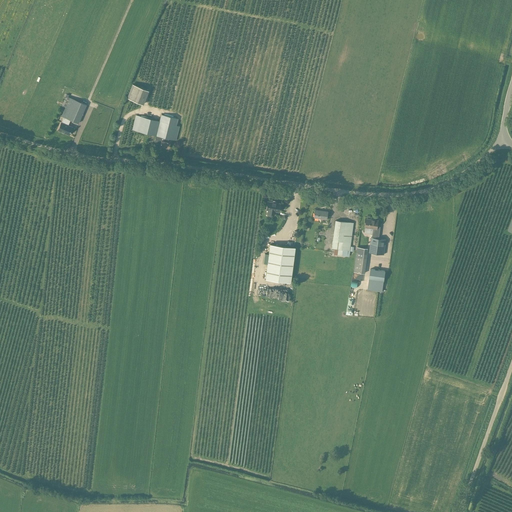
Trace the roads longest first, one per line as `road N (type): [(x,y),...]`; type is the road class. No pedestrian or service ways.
road 1 (unclassified): [(503,138),(448,183),(368,195),(104,161),(0,137)]
road 2 (unclassified): [(464,511),(511,371)]
